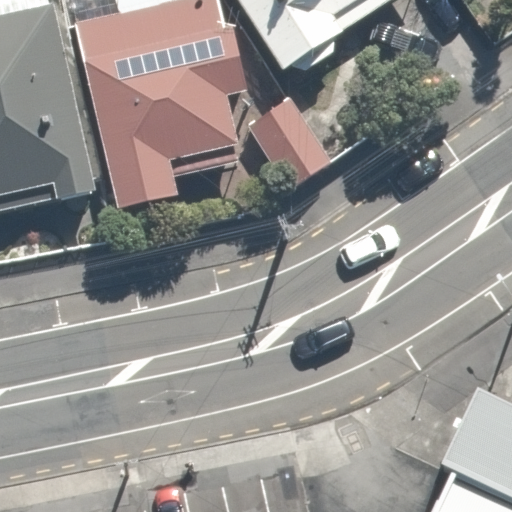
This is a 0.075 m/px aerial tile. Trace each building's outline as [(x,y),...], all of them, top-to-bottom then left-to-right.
[(99,0),(102,16),(55,26),(90,193),(93,209),(170,193),(166,176),(226,163),(214,107),(230,104),(208,0),(99,0)] [(223,0),(270,76),(334,37),(329,28),(375,0),(223,0)] [(51,4),(0,14),(0,211),(90,193),(55,26),(51,4)] [(280,96),(235,127),(276,187),(321,156),(280,96)] [(511,438),(490,486),(511,496),(511,438)] [(511,511),(511,496),(490,486),(477,511),(511,511)]
